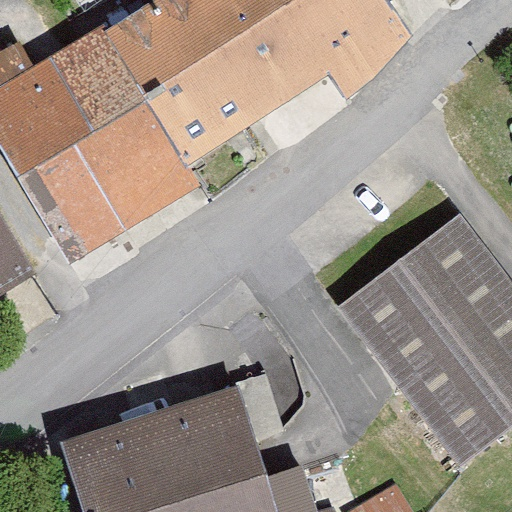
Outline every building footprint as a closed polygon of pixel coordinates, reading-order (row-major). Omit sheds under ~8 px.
[(0,57),(0,159),(67,275),(209,189),(195,170),(328,81),(345,104),(414,46),(382,0),(128,0),(32,75),(22,48),(0,57)] [(0,302),(35,280),(0,218),(0,302)] [(511,287),(460,222),(338,316),(453,476),(511,432),(511,287)] [(274,511),(240,392),(88,438),(71,466),(85,511),(274,511)] [(351,511),(421,511),(401,479),(350,510),(351,511)]
